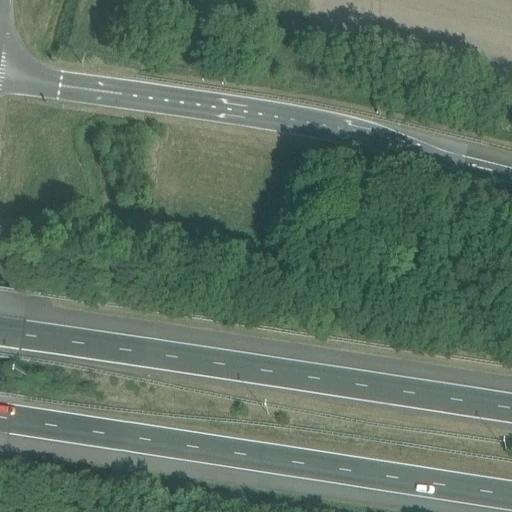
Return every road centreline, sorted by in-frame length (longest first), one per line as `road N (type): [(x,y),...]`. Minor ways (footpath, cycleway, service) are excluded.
road 1 (motorway): [(511,179),(287,119),(0,80)]
road 2 (motorway): [(511,412),(0,332)]
road 3 (motorway): [(0,418),(511,497)]
